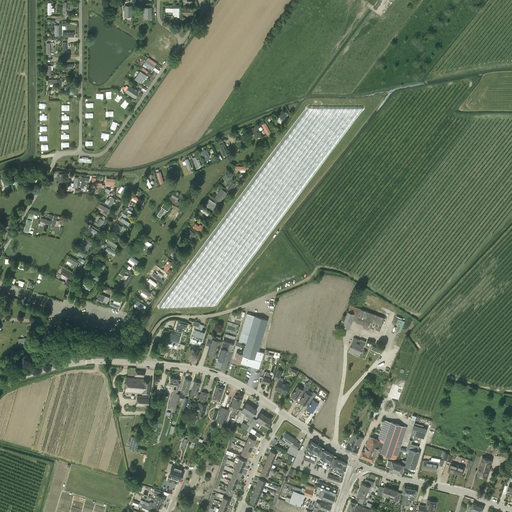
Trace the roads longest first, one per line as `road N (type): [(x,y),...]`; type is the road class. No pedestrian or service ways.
road 1 (track): [(148,351),(165,319),(222,313),(318,268),(360,282)]
road 2 (tertiary): [(511,507),(358,463)]
road 3 (tertiary): [(0,381),(61,364),(147,363)]
road 4 (tertiary): [(282,413),(216,375),(147,363)]
